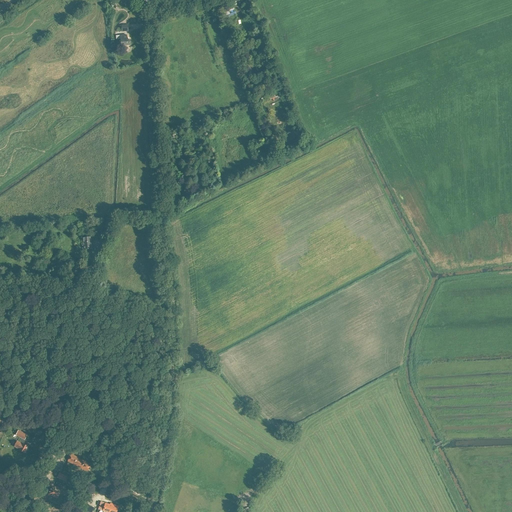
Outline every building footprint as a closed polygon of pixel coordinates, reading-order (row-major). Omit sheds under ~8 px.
[(127,35),(121,35),(116,36),(116,39),(121,39),(121,46),(131,45),(131,40),(127,40),(127,35)] [(90,236),(83,237),(84,245),(82,245),(82,246),(83,246),(83,247),(82,247),(82,250),(84,250),(84,253),(92,252),(90,236)] [(21,438),(19,442),(17,441),(14,446),(20,449),(19,450),(25,453),(28,446),(24,444),(25,440),(25,439),(27,435),(18,430),(16,435),(21,438)] [(72,454),(68,461),(87,471),(91,464),(72,454)] [(68,483),(71,478),(60,473),(57,478),(68,483)] [(52,487),(49,493),(57,498),(60,491),(52,487)] [(104,508),(103,510),(108,511),(109,511),(111,509),(117,511),(119,506),(112,504),(112,505),(102,502),(100,507),(104,508)]
